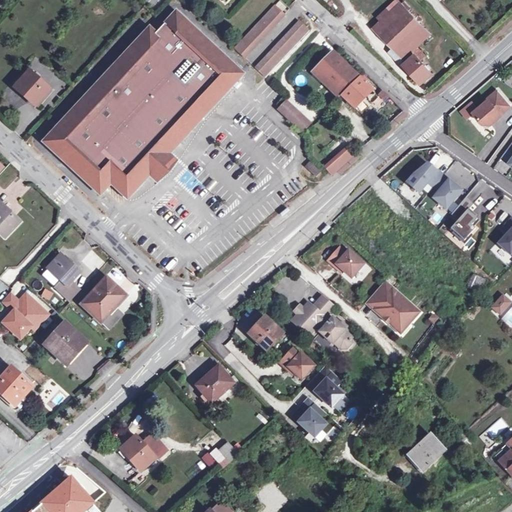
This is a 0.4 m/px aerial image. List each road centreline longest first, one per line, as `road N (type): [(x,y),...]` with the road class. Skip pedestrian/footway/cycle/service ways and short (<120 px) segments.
road 1 (tertiary): [(0,146),(191,324)]
road 2 (secondary): [(277,246),(424,121)]
road 3 (secondary): [(60,440),(191,324)]
road 4 (unclassified): [(306,0),(424,121)]
road 5 (residential): [(277,246),(393,351)]
road 6 (unknown): [(222,296),(230,311),(225,338),(285,398)]
